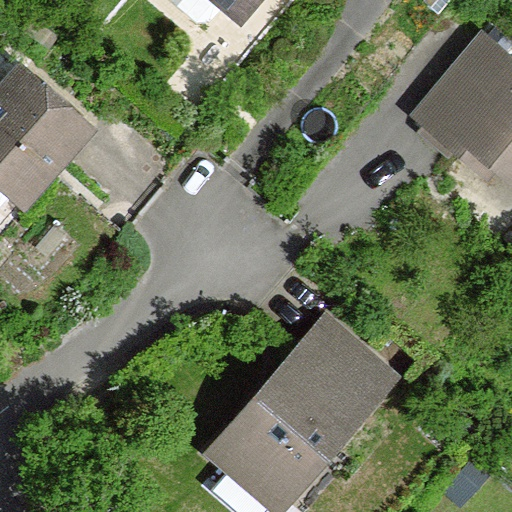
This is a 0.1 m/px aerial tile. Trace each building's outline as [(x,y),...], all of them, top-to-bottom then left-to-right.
[(155,0),(145,12),(182,45),(196,43),(229,6),(233,9),(241,0),(155,0)] [(244,18),(260,0),(241,0),(233,9),(244,18)] [(427,121),(469,158),(478,148),(504,170),(511,177),(511,69),(488,49),(427,121)] [(22,73),(0,99),(0,207),(4,207),(21,187),(31,195),(87,129),(22,73)] [(496,179),(504,170),(478,148),(469,158),(493,178),(496,179)] [(316,315),(248,394),(258,403),(219,449),(273,496),(379,373),(379,370),(316,315)] [(208,440),(219,449),(258,403),(248,394),(208,440)]
